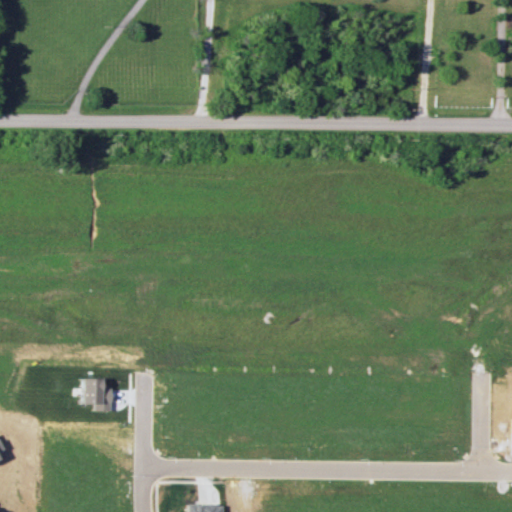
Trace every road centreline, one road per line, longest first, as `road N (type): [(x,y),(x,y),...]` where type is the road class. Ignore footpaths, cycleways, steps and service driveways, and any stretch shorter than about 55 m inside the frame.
road 1 (tertiary): [(0,117),(511,123)]
road 2 (residential): [(136,467),(511,472)]
road 3 (residential): [(137,511),(137,384)]
